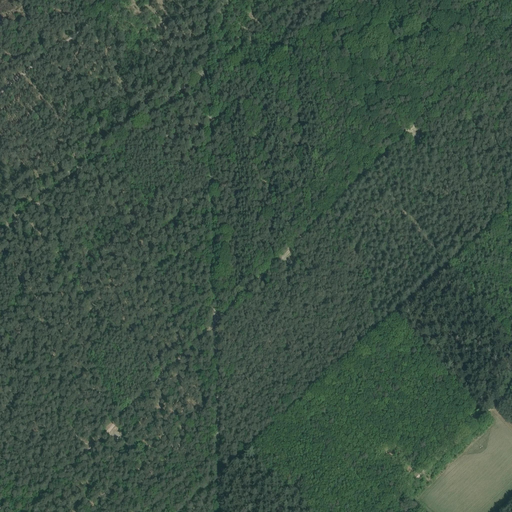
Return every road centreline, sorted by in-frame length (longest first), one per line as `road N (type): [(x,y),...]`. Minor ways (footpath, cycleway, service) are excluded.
road 1 (track): [(213,327),(511,29)]
road 2 (track): [(447,266),(215,477)]
road 3 (track): [(209,74),(0,234)]
road 4 (track): [(215,477),(211,243)]
road 5 (track): [(511,208),(447,266),(369,171)]
road 6 (track): [(351,0),(210,129)]
road 7 (track): [(511,388),(379,511)]
road 8 (track): [(211,243),(209,68)]
road 9 (track): [(149,511),(88,451),(25,511)]
road 10 (track): [(128,0),(0,97)]
road 11 (track): [(111,141),(150,203),(117,240)]
